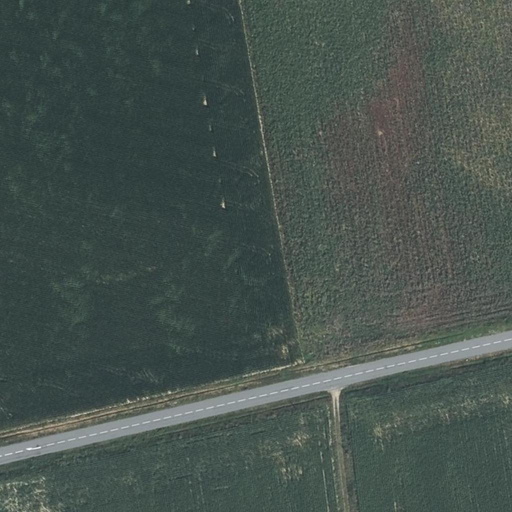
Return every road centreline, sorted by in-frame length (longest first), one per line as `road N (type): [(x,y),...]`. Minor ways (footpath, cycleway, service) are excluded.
road 1 (secondary): [(0,459),(511,343)]
road 2 (track): [(334,383),(346,511)]
